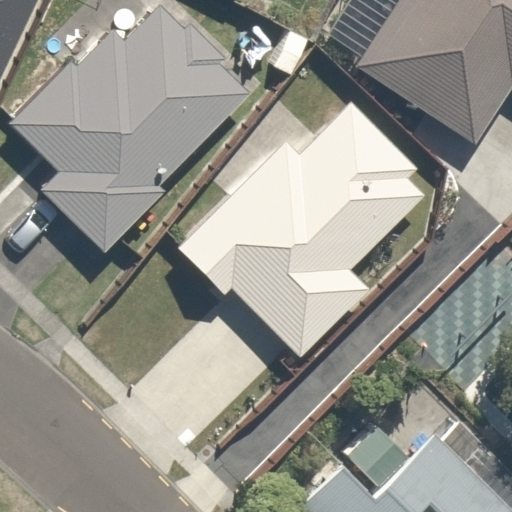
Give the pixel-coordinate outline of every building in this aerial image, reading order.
[(0,0),(0,33),(15,0),(0,0)] [(144,167),(243,81),(173,0),(129,0),(64,57),(46,36),(9,68),(22,82),(0,100),(0,110),(40,157),(20,175),(84,250),(159,185),(144,167)] [(511,0),(376,0),(375,2),(340,55),(458,133),(493,80),(511,92),(511,0)] [(283,145),(269,131),(159,236),(209,288),(221,277),(297,357),(370,288),(336,252),(409,183),(398,171),(409,160),(342,89),(283,145)] [(511,316),(511,277),(479,242),(384,332),(436,388),(511,316)] [(368,416),(291,490),(311,511),(511,511),(424,419),(396,446),(368,416)]
